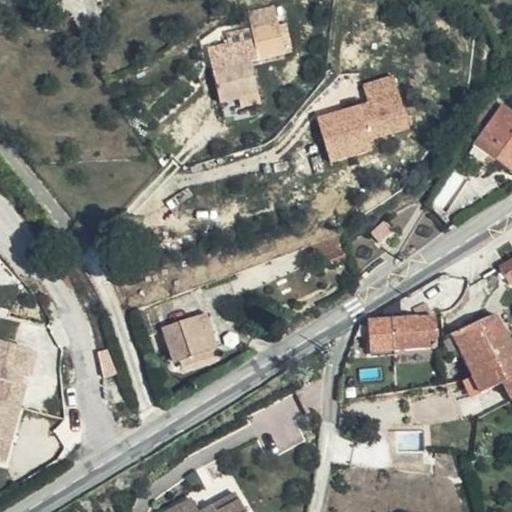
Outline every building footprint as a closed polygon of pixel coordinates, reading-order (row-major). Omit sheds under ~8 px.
[(252,45),(255,43),(277,38),(276,32),(273,16),(271,7),(246,13),(251,36),(252,45)] [(212,90),(224,88),(232,86),(232,83),(251,79),(246,57),(244,46),(219,52),(218,58),(206,61),(212,90)] [(387,76),(359,84),(365,105),(315,119),(328,165),(366,154),(363,142),(403,130),(387,76)] [(511,108),(507,104),(478,143),(511,167),(511,108)] [(375,240),(389,227),(380,219),(367,232),(375,240)] [(347,246),(344,234),(340,237),(314,246),(319,257),(325,255),(330,264),(345,257),(342,249),(347,246)] [(510,285),(511,283),(511,259),(499,267),(510,285)] [(415,296),(406,301),(411,310),(420,306),(415,296)] [(212,343),(200,311),(159,326),(171,360),(176,358),(178,363),(207,353),(204,346),(212,343)] [(486,350),(506,338),(491,312),(437,335),(446,355),(458,351),(468,373),(473,371),(490,361),(486,350)] [(383,316),(385,346),(432,343),(430,313),(413,314),(383,316)] [(368,347),(385,346),(383,316),(364,318),(368,347)] [(511,347),(506,338),(486,350),(490,361),(473,371),(468,373),(476,389),(482,387),(482,386),(498,378),(505,394),(511,390),(511,347)] [(32,349),(0,339),(0,376),(4,377),(0,392),(0,453),(8,456),(29,384),(22,382),(32,349)] [(234,491),(217,499),(214,500),(210,502),(212,509),(220,506),(223,505),(237,498),(234,491)] [(243,511),(237,498),(223,505),(220,506),(212,509),(210,502),(195,509),(189,498),(159,511),(243,511)]
